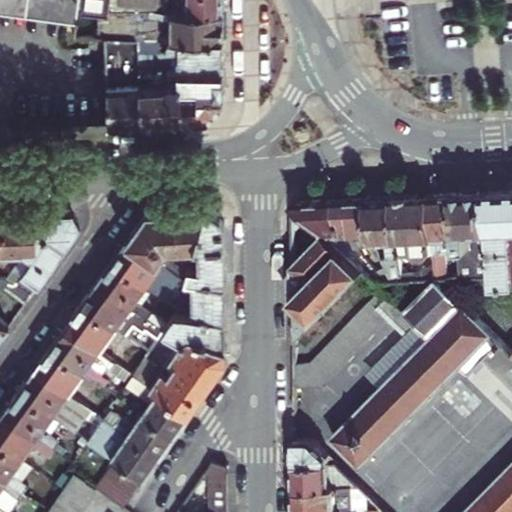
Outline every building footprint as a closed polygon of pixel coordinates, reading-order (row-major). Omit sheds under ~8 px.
[(99,8),(167,9),(167,0),(79,0),(79,4),(78,6),(99,8)] [(183,0),(183,8),(223,8),(222,0),(183,0)] [(105,37),(137,37),(177,36),(223,35),(223,8),(183,8),(173,9),(167,9),(99,8),(98,37),(105,37)] [(172,66),(177,65),(223,65),(223,35),(177,36),(177,50),(138,51),(138,66),(158,66),(165,66),(172,66)] [(137,37),(105,37),(109,122),(140,120),(138,66),(138,51),(137,37)] [(163,118),(183,118),(181,80),(177,80),(177,65),(172,66),(173,80),(162,80),(163,118)] [(224,98),(223,65),(177,65),(177,80),(181,80),(183,118),(207,116),(224,98)] [(138,66),(140,120),(163,118),(162,80),(153,80),(152,71),(158,71),(158,66),(138,66)] [(162,80),(173,80),(172,66),(165,66),(165,71),(161,71),(162,80)] [(511,190),(486,192),(491,277),(492,289),(511,287),(511,190)] [(456,194),(459,252),(460,278),(491,277),(486,192),(456,194)] [(456,194),(431,195),(434,238),(435,265),(436,279),(437,279),(446,279),(460,278),(459,252),(456,194)] [(400,269),(400,270),(414,270),(414,262),(424,261),(429,254),(428,239),(434,238),(431,195),(394,196),(400,269)] [(400,269),(394,196),(368,198),(370,231),(373,238),(375,241),(385,240),(387,260),(393,260),(394,269),(400,269)] [(370,231),(368,198),(337,200),(345,232),(345,239),(349,239),(352,239),(351,232),(363,231),(363,239),(373,238),(370,231)] [(294,201),(314,221),(326,232),(327,233),(345,232),(337,200),(294,201)] [(314,221),(294,201),(295,232),(304,223),(308,227),(314,221)] [(126,238),(154,259),(160,250),(164,251),(163,253),(177,252),(176,244),(195,243),(205,207),(173,207),(147,209),(126,238)] [(210,209),(205,207),(195,243),(187,272),(227,280),(227,241),(227,235),(226,229),(224,224),(221,219),(218,216),(214,212),(210,209)] [(72,213),(32,215),(33,258),(22,273),(16,281),(16,282),(14,283),(13,283),(10,283),(6,280),(3,278),(0,282),(25,301),(79,226),(72,213)] [(32,215),(0,216),(0,253),(23,253),(24,252),(33,258),(32,215)] [(326,232),(295,264),(295,340),(364,269),(327,233),(326,232)] [(126,238),(110,261),(143,285),(155,267),(162,272),(161,273),(173,282),(178,276),(154,259),(126,238)] [(24,252),(23,253),(14,267),(22,273),(33,258),(24,252)] [(110,261),(95,283),(146,320),(151,313),(139,304),(138,306),(132,301),(143,285),(110,261)] [(436,279),(435,265),(423,266),(418,273),(400,274),(401,282),(436,279)] [(226,319),(227,280),(187,272),(185,280),(196,282),(196,312),(226,319)] [(436,279),(406,311),(389,294),(377,306),(407,334),(418,322),(432,336),(383,386),(334,438),(362,467),(365,465),(461,365),(483,386),(511,356),(511,351),(437,279),(436,279)] [(146,320),(95,283),(80,303),(113,327),(124,311),(131,316),(130,317),(143,326),(146,320)] [(80,303),(64,325),(116,362),(132,341),(113,327),(80,303)] [(226,319),(196,312),(177,309),(164,328),(177,333),(187,333),(191,333),(226,346),(226,319)] [(0,318),(0,336),(8,325),(0,318)] [(407,334),(369,373),(383,386),(432,336),(418,322),(407,334)] [(64,325),(49,347),(82,370),(93,354),(100,359),(99,360),(128,381),(133,374),(116,362),(64,325)] [(187,413),(226,358),(226,346),(191,333),(187,333),(153,382),(150,387),(187,413)] [(49,347),(33,368),(85,405),(90,399),(77,390),(77,391),(70,386),(82,370),(49,347)] [(511,356),(483,386),(511,414),(511,356)] [(85,405),(33,368),(19,389),(51,413),(70,426),(85,405)] [(133,374),(143,381),(150,387),(153,382),(136,370),(133,374)] [(153,397),(141,414),(171,436),(187,413),(150,387),(143,381),(139,386),(153,397)] [(19,389),(3,411),(55,448),(59,442),(47,433),(46,434),(39,429),(51,413),(19,389)] [(55,448),(3,411),(0,414),(0,441),(20,457),(32,440),(39,445),(38,446),(50,455),(55,448)] [(171,436),(141,414),(129,432),(114,422),(111,427),(156,458),(171,436)] [(86,443),(109,460),(113,462),(116,464),(140,481),(156,458),(111,427),(102,420),(89,440),(86,443)] [(296,437),(297,464),(332,462),(336,461),(311,437),(296,437)] [(0,441),(0,475),(23,493),(28,486),(15,477),(14,478),(8,474),(20,457),(0,441)] [(122,506),(140,481),(116,464),(113,462),(96,487),(97,488),(98,489),(122,506)] [(214,511),(226,511),(226,465),(215,462),(214,462),(214,511)] [(297,464),(297,489),(333,488),(332,462),(297,464)] [(511,511),(511,463),(464,511),(511,511)] [(81,511),(97,488),(96,487),(69,469),(66,473),(71,476),(62,487),(47,510),(45,511),(81,511)] [(0,484),(1,484),(7,488),(6,489),(18,499),(23,493),(0,475),(0,484)] [(351,487),(333,488),(297,489),(297,511),(345,511),(354,511),(353,497),(371,497),(361,487),(351,487)] [(369,511),(373,511),(385,510),(377,502),(369,511)]
